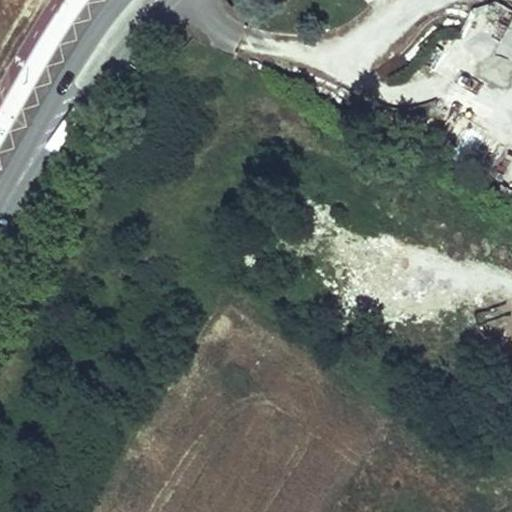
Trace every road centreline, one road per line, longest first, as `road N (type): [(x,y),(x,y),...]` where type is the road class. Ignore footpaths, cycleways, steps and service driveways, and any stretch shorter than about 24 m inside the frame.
road 1 (secondary): [(0,219),(169,0)]
road 2 (secondary): [(122,0),(57,86),(0,194)]
